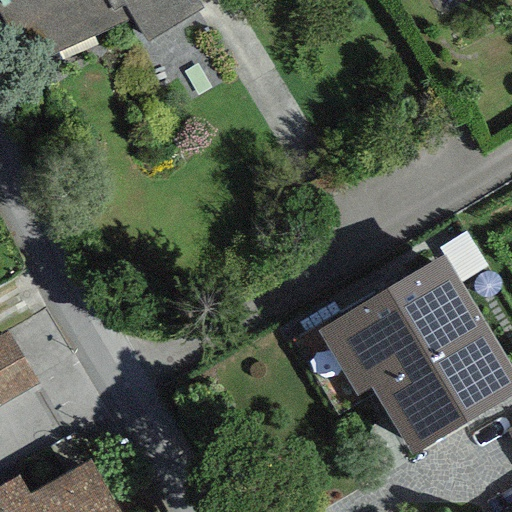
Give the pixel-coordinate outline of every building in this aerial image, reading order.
[(8,0),(41,61),(131,23),(147,49),(201,14),(192,0),(8,0)] [(511,380),(445,266),(316,341),(355,408),(373,398),(413,466),(511,408),(511,380)] [(7,335),(0,338),(0,409),(38,388),(7,335)] [(114,511),(89,467),(27,501),(33,511),(114,511)] [(0,511),(33,511),(27,501),(16,482),(0,491),(0,511)]
